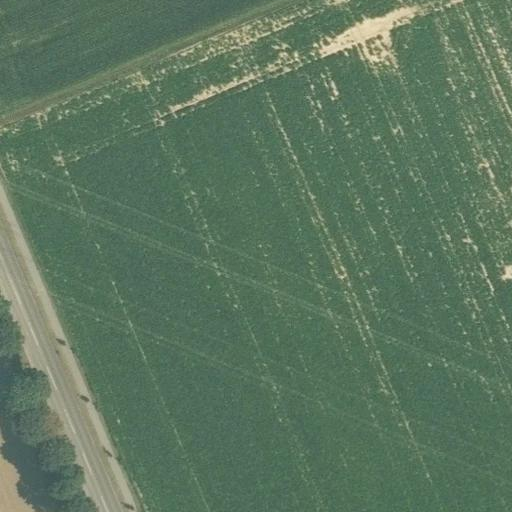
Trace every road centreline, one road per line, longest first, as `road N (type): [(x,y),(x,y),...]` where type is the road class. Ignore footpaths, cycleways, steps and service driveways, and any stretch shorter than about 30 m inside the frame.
road 1 (track): [(0,141),(337,0)]
road 2 (tertiary): [(0,234),(117,511)]
